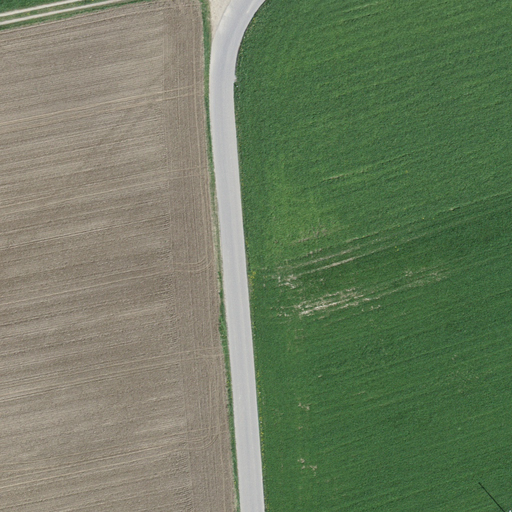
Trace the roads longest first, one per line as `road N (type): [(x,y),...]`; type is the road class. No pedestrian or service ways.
road 1 (unclassified): [(246,0),(231,29),(222,80),(252,511)]
road 2 (track): [(128,0),(0,25)]
